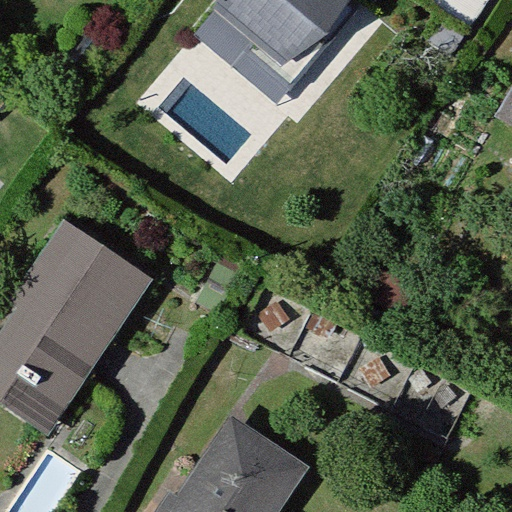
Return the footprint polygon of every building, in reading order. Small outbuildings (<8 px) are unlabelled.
[(366,0),(218,0),(199,22),(284,95),(366,0)] [(453,0),(481,17),(491,0),(453,0)] [(511,95),(487,138),(511,151),(511,95)] [(148,294),(59,237),(0,329),(0,428),(45,456),(148,294)] [(289,511),(309,481),(226,428),(171,511),(289,511)]
